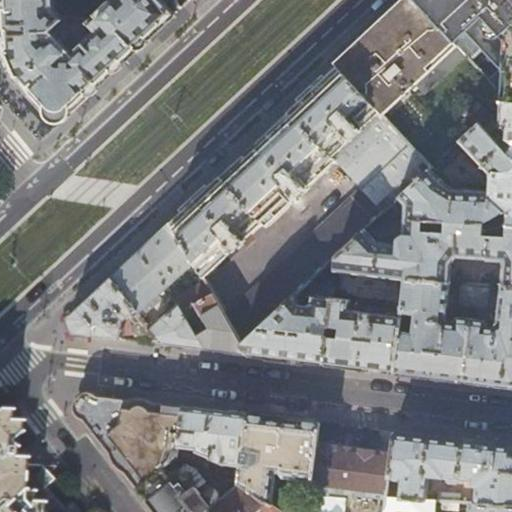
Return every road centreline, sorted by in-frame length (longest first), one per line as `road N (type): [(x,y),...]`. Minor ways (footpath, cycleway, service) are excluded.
road 1 (residential): [(0,343),(511,412)]
road 2 (primary): [(0,325),(353,0)]
road 3 (primary): [(249,0),(46,188)]
road 4 (residential): [(123,511),(0,356)]
